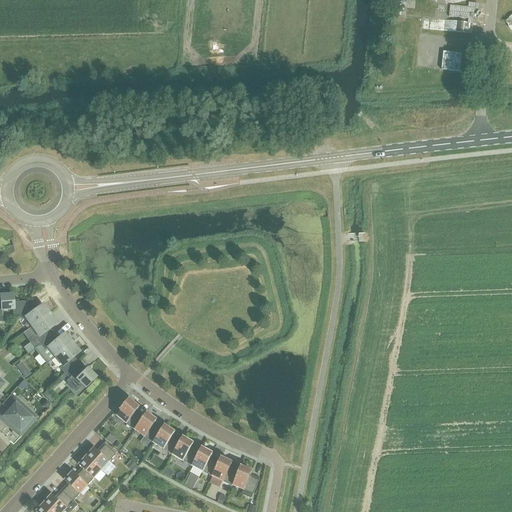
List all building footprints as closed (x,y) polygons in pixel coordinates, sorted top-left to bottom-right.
[(472,26),(473,24),(474,9),(477,9),(478,4),(469,3),(468,8),(450,6),(449,17),(468,19),(468,23),(466,23),(445,21),(431,19),(430,30),(455,32),(469,34),(470,34),(472,34),(472,26)] [(396,15),(391,65),(391,69),(393,70),(414,72),(414,67),(421,68),(425,29),(424,29),(425,23),(425,22),(424,21),(424,20),(423,19),(421,19),(420,19),(419,20),(418,20),(417,21),(417,23),(417,24),(418,25),(419,26),(419,27),(418,27),(407,26),(408,16),(396,15)] [(444,52),(442,70),(460,72),(462,54),(444,52)] [(18,317),(27,303),(25,302),(24,302),(23,302),(13,303),(12,295),(0,296),(0,301),(1,308),(0,307),(0,322),(2,322),(2,311),(12,310),(13,314),(18,317)] [(27,303),(18,317),(22,320),(25,318),(32,327),(29,329),(50,314),(43,305),(34,311),(29,305),(28,304),(27,303)] [(50,314),(29,329),(36,339),(39,344),(40,345),(52,336),(48,331),(57,324),(50,314)] [(39,344),(35,348),(47,363),(55,357),(72,343),(64,334),(55,341),(52,336),(40,345),(39,344)] [(30,342),(25,346),(29,353),(35,348),(39,344),(36,339),(30,342)] [(72,343),(55,357),(62,366),(59,368),(64,374),(75,364),(71,359),(80,352),(72,343)] [(75,364),(64,374),(67,377),(69,379),(66,381),(73,389),(75,391),(81,385),(85,388),(95,378),(89,372),(86,369),(83,372),(80,369),(75,364)] [(28,371),(22,375),(26,379),(31,375),(28,371)] [(23,389),(28,384),(23,380),(18,386),(21,389),(23,389)] [(47,390),(43,395),(51,404),(56,399),(47,390)] [(15,398),(0,414),(0,418),(20,436),(36,418),(15,398)] [(143,419),(136,413),(140,408),(129,399),(120,410),(121,411),(117,416),(135,431),(135,430),(143,419)] [(147,413),(143,419),(135,430),(154,444),(154,443),(153,443),(161,431),(154,426),(157,421),(147,413)] [(165,426),(161,431),(153,443),(154,443),(173,456),(173,455),(180,443),(172,438),(175,433),(165,426)] [(111,435),(107,440),(113,445),(117,440),(111,435)] [(183,437),(180,443),(173,455),(192,467),(193,467),(192,466),(199,454),(191,449),(194,444),(183,437)] [(95,448),(87,457),(102,470),(108,476),(115,468),(109,462),(116,455),(104,443),(104,444),(105,445),(99,452),(95,448)] [(202,448),(199,454),(192,466),(193,467),(212,477),(213,477),(212,477),(218,464),(210,459),(213,454),(202,448)] [(84,469),(78,476),(77,476),(88,486),(102,470),(87,457),(79,465),(84,469)] [(221,458),(218,464),(212,477),(213,477),(233,486),(239,473),(238,473),(230,469),(233,463),(221,458)] [(127,465),(133,471),(138,466),(132,460),(127,465)] [(233,486),(243,490),(242,495),(252,499),(254,494),(260,479),(260,478),(259,480),(250,477),(253,471),(241,466),(238,473),(239,473),(233,486)] [(166,468),(162,474),(171,479),(172,477),(168,474),(170,470),(166,468)] [(62,490),(74,502),(88,486),(77,476),(78,476),(73,472),(65,481),(69,485),(63,492),(62,490)] [(191,473),(185,485),(189,487),(195,476),(191,473)] [(52,495),(44,503),(54,511),(72,511),(78,506),(74,502),(62,490),(61,491),(63,492),(57,499),(52,495)] [(54,511),(44,503),(37,511),(36,511),(54,511)]
